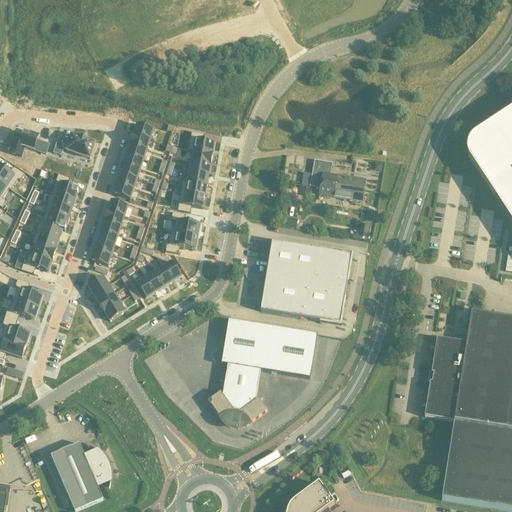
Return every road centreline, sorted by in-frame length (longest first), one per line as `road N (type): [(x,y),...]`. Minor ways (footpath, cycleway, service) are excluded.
road 1 (secondary): [(226,493),(313,437),(346,400),(376,342),(446,122),(511,48)]
road 2 (residential): [(0,129),(25,114),(106,121),(115,132),(36,372),(53,399)]
road 3 (tertiary): [(116,358),(214,295),(250,139),(270,96),(301,65)]
road 4 (unknown): [(193,309),(336,329),(351,322),(362,249),(234,220)]
road 5 (residential): [(118,76),(273,18)]
road 6 (tertiary): [(195,487),(116,358)]
road 7 (unknown): [(250,139),(120,116)]
road 8 (tertiary): [(301,65),(381,34),(412,0)]
